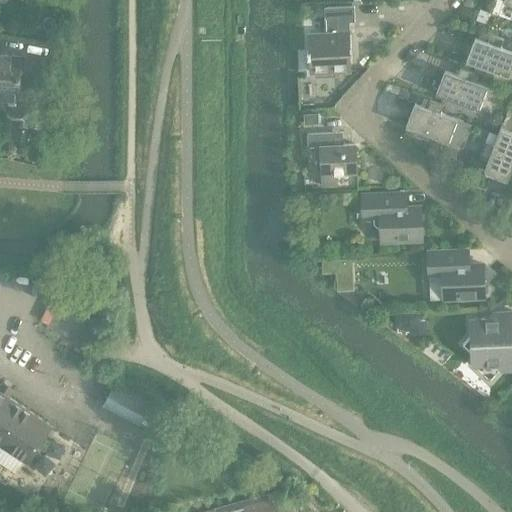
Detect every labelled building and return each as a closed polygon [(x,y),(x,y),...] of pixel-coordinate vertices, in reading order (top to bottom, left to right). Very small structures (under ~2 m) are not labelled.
[(310,51),(308,51),(308,58),(310,58),(311,72),(351,71),(350,35),(346,35),(345,23),(356,22),(355,7),(325,9),(326,36),(309,36),(310,51)] [(505,40),(491,35),(488,43),(476,38),(467,61),(479,66),(478,68),(489,72),(490,70),(509,77),(511,70),(511,51),(502,48),(505,40)] [(0,55),(0,100),(7,101),(6,111),(13,118),(22,118),(27,113),(27,112),(32,112),(34,77),(21,76),(22,57),(0,55)] [(474,73),(461,67),(458,75),(446,71),(437,94),(449,99),(448,101),(459,105),(460,103),(479,110),(488,87),(471,80),(474,73)] [(444,105),(431,100),(428,108),(415,103),(407,127),(419,132),(418,134),(429,138),(430,136),(449,143),(458,120),(441,113),(444,105)] [(318,115),(304,115),(304,125),(318,124),(318,115)] [(486,143),(481,156),(489,159),(485,171),(508,180),(511,169),(511,133),(501,129),(494,146),(486,143)] [(334,133),(308,135),(308,147),(321,147),(323,186),(337,186),(337,174),(357,173),(356,145),(335,146),(334,133)] [(400,194),(362,196),(363,217),(374,217),(374,225),(377,228),(381,228),(382,242),(423,240),(421,207),(404,208),(400,205),(400,194)] [(462,251),(428,253),(429,274),(431,300),(444,299),(485,298),(484,265),(466,265),(463,263),(462,251)] [(351,259),(321,260),(322,272),(335,272),(352,271),(351,259)] [(420,312),(395,312),(395,326),(410,326),(420,326),(420,320),(420,312)] [(475,332),(463,345),(476,356),(472,360),(472,366),(495,365),(502,371),(511,370),(511,354),(511,355),(511,354),(511,331),(511,330),(511,329),(511,312),(494,313),(489,319),(470,320),(471,328),(475,332)] [(151,404),(115,385),(104,407),(140,425),(151,404)] [(0,443),(28,462),(52,426),(0,391),(0,443)] [(153,407),(143,427),(155,432),(164,413),(153,407)] [(245,511),(294,511),(292,504),(273,509),(271,500),(244,507),(245,511)]
